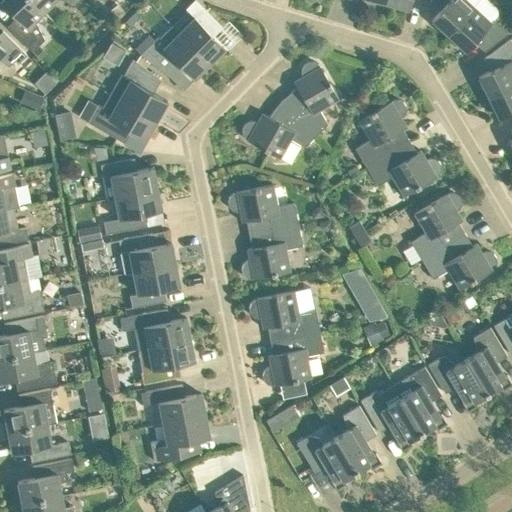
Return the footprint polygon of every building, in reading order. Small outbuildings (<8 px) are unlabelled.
[(44,13),(30,0),(0,0),(0,2),(15,17),(6,26),(31,52),(43,40),(35,22),(44,13)] [(30,0),(44,13),(56,0),(63,0),(72,8),(79,0),(30,0)] [(171,26),(178,32),(209,63),(224,47),(212,35),(221,27),(194,0),(193,0),(185,9),(186,10),(171,26)] [(385,0),(385,3),(408,9),(409,0),(423,0),(424,0),(423,0),(385,0)] [(430,20),(447,35),(479,0),(429,0),(429,1),(438,11),(430,20)] [(484,0),(479,0),(447,35),(465,51),(473,42),(483,51),(508,33),(493,19),(496,15),(496,10),(484,0)] [(0,61),(8,67),(13,61),(17,64),(26,55),(1,31),(0,32),(0,61)] [(209,63),(178,32),(167,43),(158,36),(139,54),(170,77),(181,67),(193,79),(209,63)] [(104,52),(118,61),(127,48),(113,38),(104,52)] [(477,76),(487,97),(511,84),(511,44),(509,38),(482,58),(488,71),(477,76)] [(120,75),(110,94),(156,121),(167,101),(152,93),(159,80),(132,59),(122,76),(120,75)] [(287,94),(280,100),(315,135),(326,123),(319,110),(338,99),(317,63),(312,61),(307,61),(303,64),(300,68),(300,73),(301,76),(292,81),(296,88),(287,94)] [(509,113),(511,118),(511,84),(487,97),(498,118),(509,113)] [(38,110),(43,98),(24,90),(20,102),(38,110)] [(156,121),(110,94),(102,107),(89,100),(79,117),(123,143),(130,131),(145,140),(156,121)] [(354,148),(365,166),(408,141),(401,129),(405,126),(400,117),(402,116),(405,111),(405,106),(402,101),(397,99),(392,99),(357,120),(369,139),(354,148)] [(315,135),(280,100),(278,103),(274,108),(271,112),(268,117),(261,113),(256,122),(253,121),(248,121),(243,123),(241,128),(241,133),(243,138),(279,158),(290,139),(303,147),(315,135)] [(75,136),(73,127),(57,131),(59,139),(75,136)] [(0,170),(9,168),(3,135),(0,135),(0,170)] [(408,141),(365,166),(376,185),(391,176),(402,196),(438,175),(440,170),(440,165),(437,160),(433,157),(427,158),(425,159),(419,150),(416,152),(408,141)] [(105,147),(98,146),(101,159),(107,158),(105,147)] [(106,199),(113,197),(157,188),(152,166),(135,170),(133,158),(99,164),(106,199)] [(350,175),(358,170),(356,166),(347,170),(350,175)] [(0,209),(4,209),(13,208),(18,207),(11,173),(0,175),(0,209)] [(245,220),(248,234),(297,224),(293,203),(276,206),(272,184),(232,192),(228,195),(226,200),(227,206),(231,210),(236,211),(238,211),(240,221),(245,220)] [(113,197),(117,218),(102,221),(105,234),(146,225),(144,213),(161,210),(157,188),(113,197)] [(410,241),(421,260),(464,234),(457,222),(461,219),(456,210),(458,209),(461,204),(460,199),(458,194),(453,192),(448,192),(413,213),(424,232),(410,241)] [(314,208),(311,213),(312,218),(322,216),(320,206),(314,208)] [(25,227),(17,229),(13,208),(4,209),(0,209),(0,244),(27,239),(25,227)] [(328,219),(319,222),(320,228),(325,231),(331,229),(328,219)] [(358,220),(348,226),(354,237),(364,231),(358,220)] [(297,224),(248,234),(250,247),(246,248),(248,258),(245,259),(241,263),(239,268),(241,273),(244,277),(249,279),(289,271),(285,249),(301,245),(297,224)] [(89,240),(86,227),(76,229),(79,242),(89,240)] [(364,231),(354,237),(360,247),(371,241),(364,231)] [(175,263),(170,242),(154,245),(151,233),(117,239),(120,252),(124,273),(132,272),(175,263)] [(464,234),(421,260),(432,278),(447,269),(458,289),(493,268),(496,263),(496,258),(493,253),(488,251),(483,251),(480,252),(475,243),(471,245),(464,234)] [(0,283),(27,279),(23,257),(30,256),(28,244),(0,249),(0,283)] [(175,263),(132,272),(136,293),(128,295),(131,307),(165,301),(162,288),(179,285),(175,263)] [(27,279),(0,283),(0,307),(2,318),(45,310),(41,289),(29,291),(27,279)] [(266,327),(269,340),(318,330),(314,309),(297,312),(293,290),(253,298),(249,302),(247,307),(248,312),(252,316),(257,318),(259,317),(262,327),(266,327)] [(484,300),(485,294),(482,290),(474,294),(479,303),(484,300)] [(79,291),(66,293),(69,307),(82,305),(79,291)] [(373,292),(357,301),(368,320),(387,317),(373,292)] [(455,320),(457,313),(453,306),(442,313),(448,324),(455,320)] [(71,324),(86,321),(84,308),(69,311),(71,324)] [(133,328),(137,349),(190,339),(185,317),(169,321),(166,308),(119,318),(121,330),(133,328)] [(511,312),(492,324),(509,353),(511,351),(511,312)] [(42,315),(3,323),(5,334),(0,335),(0,358),(32,352),(44,350),(41,337),(46,336),(42,315)] [(381,337),(388,334),(382,320),(375,324),(374,322),(362,327),(370,345),(382,340),(381,337)] [(88,340),(86,327),(72,329),(75,343),(88,340)] [(476,351),(465,357),(486,393),(499,385),(501,390),(511,383),(506,374),(504,375),(495,362),(506,355),(489,327),(472,337),(476,351)] [(318,330),(269,340),(272,354),(267,355),(269,365),(266,365),(262,369),(261,374),(262,379),(265,383),(270,385),(310,377),(306,355),(323,352),(318,330)] [(115,351),(112,336),(96,339),(99,355),(115,351)] [(190,339),(137,349),(141,371),(139,371),(142,384),(180,376),(177,364),(194,361),(190,339)] [(386,350),(376,357),(383,366),(388,362),(390,356),(386,350)] [(32,352),(0,358),(0,380),(14,378),(16,390),(55,382),(51,361),(35,364),(32,352)] [(486,393),(465,357),(453,364),(443,354),(427,364),(444,392),(454,386),(462,400),(460,401),(466,411),(476,405),(474,400),(486,393)] [(430,401),(440,394),(423,366),(407,375),(392,384),(400,397),(421,432),(433,424),(436,429),(446,423),(440,413),(438,414),(430,401)] [(119,389),(118,381),(103,384),(105,392),(119,389)] [(157,402),(161,423),(205,415),(200,393),(183,396),(181,384),(139,392),(142,405),(157,402)] [(392,384),(377,393),(374,390),(359,399),(378,432),(389,425),(397,439),(395,440),(401,450),(411,444),(408,439),(421,432),(400,397),(392,384)] [(6,431),(46,423),(55,421),(49,388),(17,394),(19,406),(2,409),(6,431)] [(100,408),(97,393),(84,396),(88,411),(100,408)] [(345,429),(334,436),(355,471),(368,464),(370,468),(380,462),(375,452),(373,453),(364,440),(375,434),(358,405),(341,415),(345,429)] [(92,434),(107,433),(106,410),(91,411),(92,434)] [(281,424),(275,414),(266,419),(272,429),(281,424)] [(205,415),(161,423),(164,438),(149,441),(153,460),(200,451),(197,439),(209,436),(205,415)] [(46,423),(6,431),(11,453),(28,449),(30,461),(70,453),(67,441),(51,444),(46,423)] [(355,471),(334,436),(321,443),(319,439),(308,435),(296,442),(313,471),(323,464),(331,478),(329,479),(335,489),(345,483),(343,479),(355,471)] [(16,481),(21,502),(61,494),(58,482),(67,480),(65,471),(73,470),(70,458),(31,466),(33,477),(16,481)] [(217,506),(207,511),(244,511),(249,510),(242,474),(213,492),(217,506)] [(61,494),(21,502),(22,511),(73,511),(72,505),(63,507),(61,494)] [(204,511),(199,503),(183,511),(204,511)]
